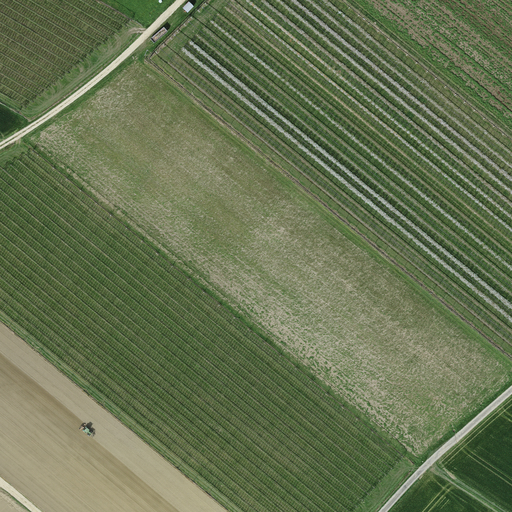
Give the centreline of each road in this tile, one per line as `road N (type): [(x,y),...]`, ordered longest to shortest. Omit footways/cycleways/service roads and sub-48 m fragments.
road 1 (track): [(0,146),(118,62),(180,0)]
road 2 (track): [(511,390),(383,511)]
